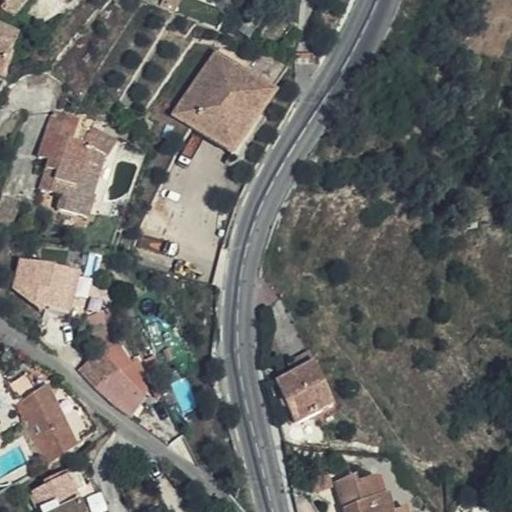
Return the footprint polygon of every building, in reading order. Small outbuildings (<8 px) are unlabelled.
[(13,19),(26,0),(8,0),(0,11),(13,19)] [(121,10),(128,2),(125,0),(112,0),(111,2),(121,10)] [(166,8),(171,10),(175,0),(161,0),(159,5),(166,8)] [(0,46),(12,52),(17,39),(17,38),(5,31),(0,28),(0,46)] [(269,91),(285,67),(257,56),(252,63),(224,43),(174,114),(232,155),(273,95),(269,91)] [(0,70),(3,72),(12,52),(0,46),(0,70)] [(108,158),(116,142),(91,127),(80,143),(72,140),(78,120),(52,112),(38,155),(47,158),(39,189),(60,196),(57,208),(87,218),(95,196),(93,193),(104,157),(108,158)] [(0,221),(14,225),(21,203),(0,196),(0,221)] [(20,256),(11,296),(72,311),(82,270),(20,256)] [(104,356),(85,375),(86,376),(95,386),(126,414),(131,417),(144,400),(138,394),(145,386),(141,380),(146,376),(136,360),(132,363),(121,347),(106,358),(104,356)] [(295,372),(312,365),(307,354),(291,361),(295,372)] [(39,372),(33,375),(40,390),(51,386),(66,422),(93,412),(87,403),(78,401),(73,396),(69,392),(66,383),(66,379),(57,372),(43,364),(39,372)] [(332,410),(312,365),(295,372),(274,382),(293,427),(332,410)] [(51,459),(54,459),(75,444),(66,422),(51,386),(40,390),(33,375),(18,381),(51,459)] [(67,476),(36,488),(42,505),(74,493),(67,476)] [(342,511),(392,511),(387,494),(384,494),(379,496),(373,478),(372,478),(356,483),(354,477),(334,483),(342,511)] [(380,479),(373,478),(379,496),(384,494),(380,479)] [(74,493),(42,505),(45,511),(86,511),(83,502),(77,503),(74,493)]
